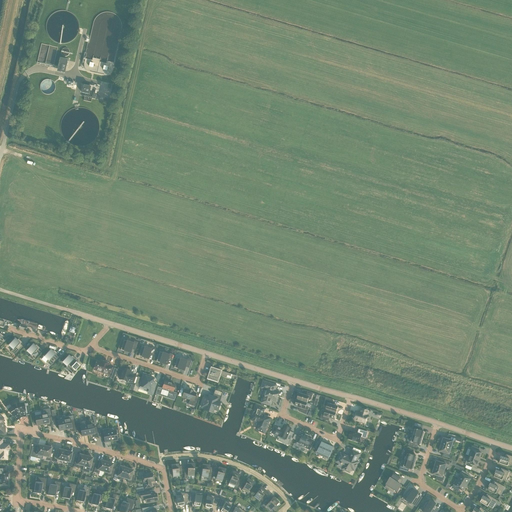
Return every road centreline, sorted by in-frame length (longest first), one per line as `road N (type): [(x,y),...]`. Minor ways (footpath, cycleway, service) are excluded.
road 1 (track): [(262,26),(246,71),(245,119),(194,179),(119,219),(0,222)]
road 2 (unclassified): [(152,3),(244,28),(302,5),(334,6),(511,61)]
road 3 (residential): [(511,330),(333,277)]
road 4 (residential): [(497,443),(469,502),(455,505),(423,483),(438,424)]
road 5 (residential): [(361,187),(511,235)]
road 6 (residential): [(162,460),(28,431),(20,447)]
road 7 (residential): [(280,511),(287,498),(243,468),(202,456),(162,460)]
road 8 (residential): [(315,354),(456,400)]
road 9 (residential): [(89,347),(192,382),(206,354)]
road 10 (residential): [(292,380),(288,418),(332,439),(351,397)]
road 11 (residential): [(511,137),(385,104)]
road 12 (residential): [(333,277),(216,236)]
